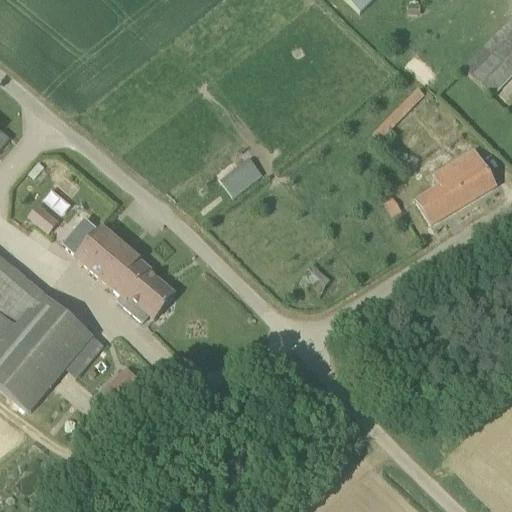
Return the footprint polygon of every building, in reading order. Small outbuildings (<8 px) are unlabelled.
[(342,0),(361,17),(377,0),(342,0)] [(511,76),(511,22),(463,72),(490,99),(511,76)] [(418,92),(372,138),(383,150),(396,137),(391,133),(425,99),(418,92)] [(250,160),(220,182),(233,199),(263,178),(250,160)] [(459,178),(453,168),(433,180),(439,190),(415,205),(430,229),(494,190),(480,166),(459,178)] [(39,207),(28,221),(49,238),(60,224),(39,207)] [(75,261),(112,292),(137,263),(99,232),(75,261)] [(93,341),(0,263),(0,345),(2,347),(0,349),(0,393),(29,417),(32,414),(47,396),(93,341)] [(137,263),(112,292),(126,303),(129,300),(155,322),(174,299),(148,277),(150,274),(137,263)] [(316,267),(298,283),(311,298),(329,282),(316,267)] [(115,389),(103,399),(115,414),(128,404),(115,389)]
